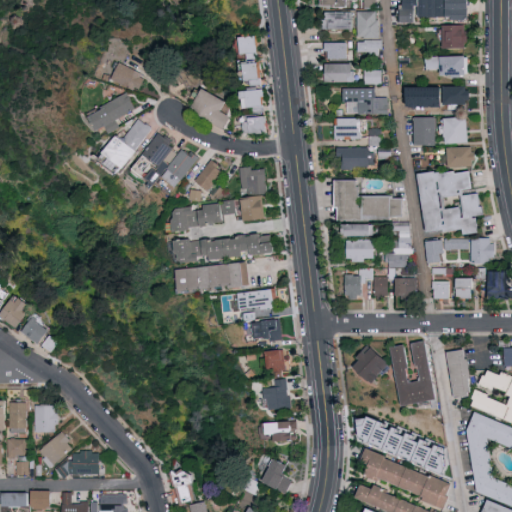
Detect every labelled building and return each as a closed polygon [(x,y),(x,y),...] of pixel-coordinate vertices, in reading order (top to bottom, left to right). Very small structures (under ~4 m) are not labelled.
[(364,0),(376,0),(376,8),(364,8),(364,0)] [(415,22),(399,22),(399,0),(468,0),(468,20),(415,19),(415,22)] [(378,11),(378,37),(357,37),(357,11),(378,11)] [(351,29),(323,29),(323,12),(351,12),(351,29)] [(468,26),(468,48),(441,48),(441,26),(468,26)] [(257,57),(237,57),(237,37),(257,37),(257,57)] [(357,54),(357,40),(381,40),(381,54),(357,54)] [(325,58),(325,43),(347,43),(347,58),(325,58)] [(426,56),(468,56),(468,76),(440,76),(440,67),(426,67),(426,56)] [(110,78),(118,62),(145,75),(137,92),(110,78)] [(244,85),(240,65),(257,62),(261,82),(244,85)] [(354,64),(354,82),(325,82),(325,64),(354,64)] [(381,84),(364,84),(364,69),(381,70),(381,84)] [(469,86),(469,105),(443,105),(443,86),(469,86)] [(219,111),(229,117),(222,129),(189,109),(201,88),(224,102),(219,111)] [(388,114),(344,114),(344,88),(376,88),(376,97),(388,97),(388,114)] [(240,108),(239,91),(262,89),(264,111),(253,112),(253,107),(240,108)] [(95,131),(88,112),(129,96),(135,111),(116,118),(119,127),(108,131),(106,127),(95,131)] [(436,102),(436,113),(412,113),(412,102),(436,102)] [(266,133),(242,134),(241,117),(266,117),(266,133)] [(435,117),(435,145),(414,145),(414,117),(435,117)] [(335,139),(335,118),(360,118),(360,139),(335,139)] [(466,118),(466,143),(441,143),(441,118),(466,118)] [(115,135),(123,141),(137,119),(151,128),(124,170),(102,155),(115,135)] [(159,170),(149,164),(143,177),(134,172),(155,133),(174,143),(159,170)] [(370,144),(370,136),(380,136),(380,144),(370,144)] [(162,178),(183,146),(198,156),(176,188),(162,178)] [(394,147),(380,146),(380,160),(394,160),(394,147)] [(338,148),(371,148),(371,169),(338,169),(338,148)] [(474,167),(446,167),(446,148),(474,148),(474,167)] [(194,180),(212,160),(225,171),(207,191),(194,180)] [(241,168),(266,168),(266,193),(241,193),(241,168)] [(420,173),(470,171),(471,190),(440,191),(440,209),(462,208),(461,196),(477,195),(478,233),(462,234),(462,230),(423,232),(420,173)] [(335,220),(335,179),(358,179),(358,196),(403,196),(403,220),(335,220)] [(192,198),(203,199),(204,189),(192,188),(192,198)] [(262,196),(265,218),(243,221),(240,199),(262,196)] [(223,225),(173,230),(171,209),(234,203),(234,212),(222,213),(223,225)] [(373,224),(373,236),(342,236),(342,224),(373,224)] [(387,267),(387,253),(396,253),(396,227),(411,227),(411,267),(387,267)] [(273,254),(198,259),(198,262),(176,263),(175,241),(272,234),(273,254)] [(471,264),(470,249),(443,250),(443,263),(426,263),(426,240),(494,238),(495,263),(471,264)] [(346,261),(346,240),(373,240),(373,261),(346,261)] [(249,286),(178,291),(176,269),(247,263),(249,286)] [(345,299),(345,275),(359,275),(359,269),(373,269),(373,280),(362,280),(362,299),(345,299)] [(488,298),(488,271),(508,271),(508,298),(488,298)] [(0,297),(9,285),(0,278),(0,297)] [(375,278),(389,278),(389,298),(375,298),(375,278)] [(416,278),(416,298),(395,298),(395,278),(416,278)] [(455,299),(455,279),(472,279),(472,299),(455,299)] [(449,281),(449,299),(433,299),(433,281),(449,281)] [(234,308),(234,291),(277,291),(277,308),(234,308)] [(34,304),(16,294),(4,317),(22,327),(34,304)] [(45,344),(55,328),(37,317),(27,332),(45,344)] [(281,321),(281,340),(253,340),(253,321),(281,321)] [(401,406),(391,347),(404,345),(410,382),(418,380),(413,343),(426,341),(436,400),(401,406)] [(370,384),(351,365),(369,346),(388,364),(370,384)] [(265,351),(284,349),(287,371),(268,373),(265,351)] [(471,396),(453,398),(447,352),(465,349),(471,396)] [(511,423),(470,405),(476,390),(508,404),(511,397),(480,383),(487,366),(511,376),(511,423)] [(267,412),(264,388),(273,386),(272,381),(286,379),(290,408),(267,412)] [(11,400),(0,400),(0,427),(11,428),(11,400)] [(32,401),(15,401),(15,431),(32,431),(32,401)] [(40,431),(62,431),(63,404),(40,404),(40,431)] [(511,485),(511,506),(474,493),(469,428),(474,413),(511,426),(511,447),(490,440),(489,440),(493,479),(511,485)] [(452,470),(455,461),(444,457),(449,443),(409,429),(410,427),(370,414),(362,440),(452,470)] [(261,422),(291,422),(291,442),(272,442),(272,435),(261,435),(261,422)] [(43,452),(57,467),(80,445),(66,431),(43,452)] [(31,437),(12,437),(13,456),(31,455),(31,437)] [(106,450),(78,451),(78,462),(65,462),(66,475),(107,473),(106,450)] [(452,483),(444,506),(364,476),(369,465),(360,461),(364,450),(452,483)] [(21,474),(33,474),(33,458),(21,458),(21,474)] [(285,493),(262,482),(273,459),(288,465),(283,476),(292,480),(285,493)] [(175,472),(193,470),(195,500),(178,501),(175,472)] [(385,511),(354,501),(360,484),(439,511),(385,511)] [(59,490),(36,490),(36,507),(59,508),(59,490)] [(68,511),(95,511),(103,511),(103,500),(78,501),(78,491),(68,491),(68,511)] [(35,492),(9,492),(9,505),(35,506),(35,492)] [(107,510),(119,509),(119,511),(132,511),(132,493),(107,494),(107,510)] [(210,511),(209,501),(194,503),(194,511),(210,511)] [(511,510),(511,511),(481,511),(485,502),(511,510)]
